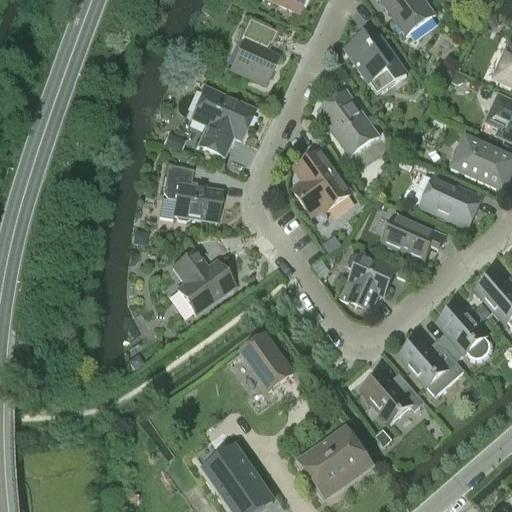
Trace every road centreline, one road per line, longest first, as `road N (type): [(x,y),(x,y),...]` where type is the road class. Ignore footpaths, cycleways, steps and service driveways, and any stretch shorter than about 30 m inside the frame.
road 1 (residential): [(511,223),(385,347),(369,353),(349,341),(278,249),(266,227),(272,179),(352,0)]
road 2 (secondary): [(0,310),(37,148),(91,0)]
